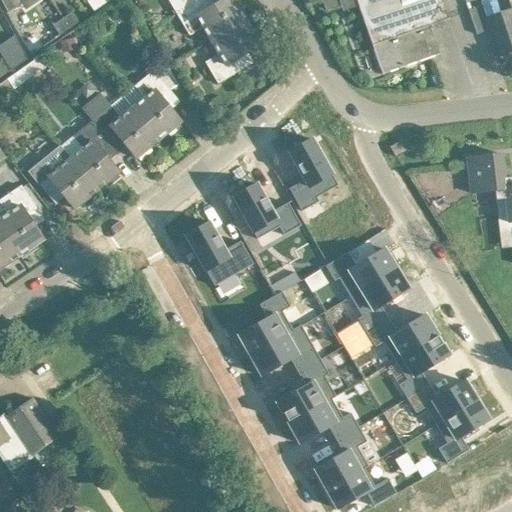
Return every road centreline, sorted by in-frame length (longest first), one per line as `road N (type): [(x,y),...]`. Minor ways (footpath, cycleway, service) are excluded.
road 1 (residential): [(132,224),(298,511)]
road 2 (residential): [(511,385),(373,163),(365,116)]
road 3 (residential): [(132,224),(320,69)]
road 4 (residential): [(0,316),(132,224)]
road 5 (unclassified): [(511,104),(365,116)]
